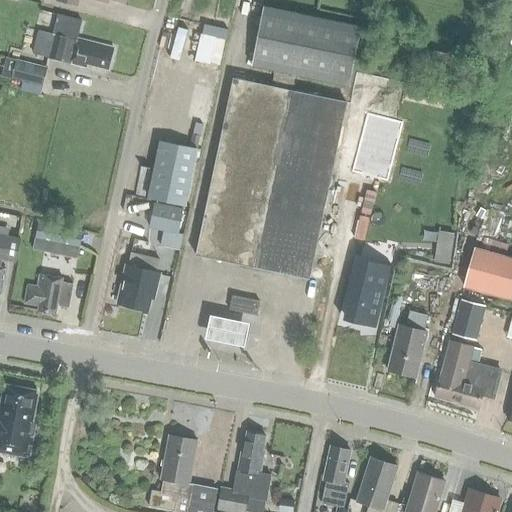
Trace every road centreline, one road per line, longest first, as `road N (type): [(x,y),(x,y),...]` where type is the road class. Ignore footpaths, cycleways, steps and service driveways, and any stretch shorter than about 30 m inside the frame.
road 1 (tertiary): [(511,457),(359,411),(82,360)]
road 2 (unclassified): [(82,360),(164,0)]
road 3 (unknown): [(82,360),(51,511)]
